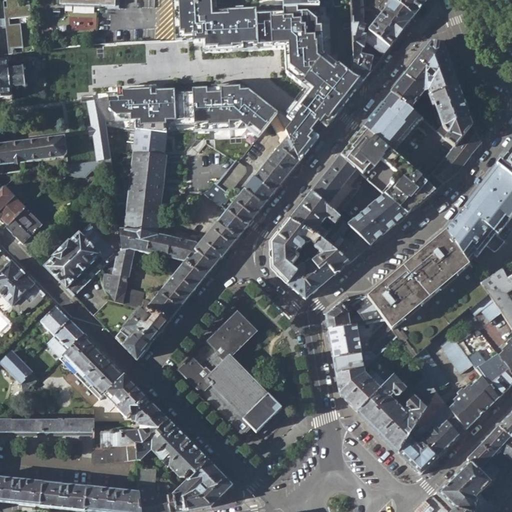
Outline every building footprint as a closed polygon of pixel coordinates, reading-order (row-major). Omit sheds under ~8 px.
[(9,50),(24,48),(21,25),(10,26),(9,19),(30,17),(29,5),(18,6),(17,0),(3,0),(5,20),(0,20),(0,23),(0,28),(6,27),(9,50)] [(213,0),(175,0),(177,39),(184,39),(184,42),(197,41),(207,40),(207,45),(218,45),(218,48),(233,48),(233,45),(274,43),(274,47),(284,47),(282,13),(257,15),(258,9),(229,11),(229,14),(214,15),(213,0)] [(281,0),(282,9),(319,7),(319,0),(281,0)] [(348,0),(349,27),(362,26),(360,0),(348,0)] [(391,0),(391,1),(414,17),(426,0),(391,0)] [(390,47),(414,17),(391,1),(368,30),(373,34),(390,47)] [(319,7),(282,9),(282,13),(284,47),(286,71),(300,71),(301,78),(306,86),(299,95),(279,118),(299,162),(331,121),(363,80),(352,78),(320,61),(319,7)] [(72,16),(70,26),(86,30),(88,20),(72,16)] [(362,40),(383,56),(390,47),(373,34),(369,40),(362,35),(361,34),(364,34),(364,28),(362,26),(349,27),(351,58),(352,78),(363,80),(379,60),(363,57),(362,40)] [(431,45),(391,94),(411,110),(423,93),(428,92),(430,95),(457,87),(443,46),(431,45)] [(0,98),(13,97),(12,89),(26,87),(24,68),(10,69),(9,60),(0,61),(0,98)] [(125,97),(110,97),(110,109),(120,116),(132,115),(133,122),(142,122),(142,126),(168,124),(167,121),(195,118),(195,123),(210,122),(210,125),(232,125),(232,120),(241,121),(249,127),(252,124),(263,134),(279,114),(250,91),(241,91),(241,87),(222,88),(222,93),(209,94),(209,88),(192,89),(192,93),(176,94),(176,89),(157,90),(158,96),(153,96),(153,89),(125,91),(125,97)] [(472,127),(457,87),(430,95),(429,96),(433,107),(435,106),(442,123),(436,131),(454,147),(472,127)] [(391,94),(364,128),(405,163),(432,128),(411,110),(391,94)] [(88,104),(95,161),(109,160),(106,119),(96,103),(88,104)] [(481,144),(472,127),(454,147),(432,175),(444,186),(458,173),(471,157),(470,156),(481,144)] [(404,163),(364,128),(340,157),(363,176),(371,166),(374,169),(381,161),(397,175),(390,183),(394,187),(385,195),(409,215),(436,191),(426,182),(405,163),(404,163)] [(405,163),(364,128),(404,163),(405,163)] [(133,130),(126,199),(123,230),(137,230),(160,234),(167,133),(133,130)] [(235,200),(234,202),(254,217),(299,162),(287,136),(235,200)] [(0,164),(63,156),(66,156),(64,138),(0,146),(0,164)] [(511,148),(503,160),(445,234),(449,241),(454,249),(455,248),(466,263),(467,266),(474,260),(471,256),(473,254),(477,257),(496,233),(498,235),(511,217),(511,148)] [(340,157),(312,193),(336,216),(358,188),(355,185),(363,176),(340,157)] [(110,168),(109,160),(95,161),(64,165),(65,171),(56,179),(60,183),(67,176),(85,179),(93,171),(100,178),(110,168)] [(236,160),(217,185),(229,194),(247,173),(248,170),(247,167),(238,161),(236,160)] [(436,191),(444,186),(432,175),(426,182),(436,191)] [(217,185),(211,191),(204,194),(219,206),(224,201),(226,202),(231,197),(229,194),(217,185)] [(0,191),(0,222),(6,228),(24,210),(3,189),(0,191)] [(312,193),(290,220),(318,241),(325,233),(318,227),(325,218),(332,224),(337,217),(336,216),(312,193)] [(370,247),(408,215),(384,195),(348,226),(353,231),(370,247)] [(385,195),(384,195),(408,215),(409,215),(385,195)] [(137,251),(187,259),(194,251),(215,266),(221,259),(222,259),(249,226),(248,226),(254,217),(234,202),(199,245),(195,240),(160,234),(137,230),(123,230),(122,232),(124,248),(137,251)] [(28,208),(24,210),(6,228),(23,245),(42,227),(33,217),(36,214),(28,208)] [(358,258),(370,247),(353,231),(348,226),(337,217),(332,224),(326,231),(358,258)] [(272,270),(288,285),(296,276),(291,269),(294,267),(299,259),(295,256),(301,249),(304,249),(309,246),(312,247),(314,250),(317,249),(324,254),(318,264),(324,269),(327,265),(336,276),(350,265),(318,241),(290,220),(271,244),(272,270)] [(74,297),(103,268),(119,251),(91,223),(54,258),(45,268),(74,297)] [(350,265),(358,258),(326,231),(325,233),(318,241),(350,265)] [(454,249),(449,241),(445,234),(367,301),(380,318),(392,334),(408,321),(470,269),(466,263),(455,248),(454,249)] [(110,297),(109,300),(139,308),(157,313),(166,319),(170,323),(215,266),(194,251),(187,259),(155,300),(153,299),(155,296),(133,288),(137,251),(124,248),(121,249),(119,251),(103,268),(102,279),(103,286),(105,290),(110,297)] [(306,301),(336,276),(327,265),(324,269),(318,264),(311,260),(298,271),(294,267),(291,269),(296,276),(288,285),(306,301)] [(0,273),(0,294),(19,313),(27,305),(35,305),(44,295),(12,262),(0,273)] [(511,263),(503,270),(508,278),(511,275),(511,263)] [(503,270),(481,284),(489,296),(503,313),(511,325),(511,275),(508,278),(503,270)] [(327,316),(329,329),(359,322),(364,321),(357,312),(352,313),(349,315),(347,309),(357,305),(368,320),(380,318),(367,301),(366,296),(350,301),(348,298),(327,316)] [(489,296),(471,309),(475,316),(483,311),(491,321),(503,313),(489,296)] [(138,362),(170,323),(166,319),(157,313),(139,308),(109,300),(93,316),(138,362)] [(40,322),(52,335),(54,334),(69,320),(55,306),(40,322)] [(241,436),(249,429),(205,382),(231,357),(234,355),(233,354),(256,333),(238,313),(221,329),(207,342),(216,351),(208,359),(200,366),(192,357),(177,371),(201,395),(202,394),(241,436)] [(329,329),(334,360),(362,354),(371,353),(374,354),(392,334),(380,318),(368,320),(369,324),(358,327),(357,325),(359,324),(359,322),(329,329)] [(63,344),(69,350),(83,335),(69,320),(54,334),(63,344)] [(443,352),(460,375),(473,366),(456,343),(471,334),(466,328),(453,338),(452,337),(441,345),(444,351),(443,352)] [(56,351),(63,344),(54,334),(52,335),(47,341),(56,351)] [(103,396),(124,376),(83,335),(69,350),(59,359),(100,400),(103,396)] [(511,339),(511,338),(506,343),(508,345),(504,349),(505,351),(498,356),(511,375),(511,339)] [(425,376),(437,392),(437,393),(449,383),(424,350),(412,359),(425,376)] [(0,364),(20,385),(34,373),(13,351),(0,363),(0,364)] [(334,360),(336,372),(364,368),(364,367),(374,354),(371,353),(371,357),(362,358),(362,354),(334,360)] [(499,398),(511,384),(511,375),(498,356),(497,355),(484,363),(479,357),(472,362),(475,370),(482,377),(499,398)] [(205,382),(249,429),(255,434),(255,435),(257,433),(267,424),(269,422),(271,420),(281,410),(280,409),(276,405),(231,357),(205,382)] [(340,395),(359,414),(380,388),(365,373),(364,368),(336,372),(340,395)] [(359,414),(398,454),(409,436),(405,432),(408,430),(411,433),(437,393),(437,392),(425,376),(414,385),(426,398),(422,402),(424,408),(414,397),(406,405),(406,409),(407,410),(404,413),(389,397),(392,395),(397,396),(405,388),(392,375),(380,388),(359,414)] [(124,376),(103,396),(107,399),(127,419),(129,417),(147,399),(124,376)] [(465,432),(499,398),(482,377),(470,388),(469,386),(464,391),(463,390),(457,395),(459,397),(453,403),(455,405),(450,410),(465,432)] [(460,438),(465,432),(450,410),(437,393),(411,433),(414,435),(416,437),(439,459),(460,438)] [(175,428),(147,399),(129,417),(127,419),(133,420),(136,424),(136,429),(134,432),(100,435),(101,451),(126,448),(134,448),(135,462),(135,464),(139,463),(151,451),(175,428)] [(511,413),(499,427),(511,437),(511,413)] [(8,421),(0,421),(0,437),(94,436),(94,420),(69,420),(8,421)] [(467,461),(469,462),(478,471),(491,483),(500,471),(488,460),(495,453),(498,456),(501,453),(511,460),(511,437),(499,427),(467,461)] [(207,461),(175,428),(151,451),(162,462),(162,464),(168,469),(169,468),(179,480),(183,479),(189,473),(192,475),(207,461)] [(421,476),(439,459),(416,437),(415,439),(417,442),(416,444),(412,439),(414,435),(411,433),(409,436),(398,454),(421,476)] [(126,448),(101,451),(94,452),(94,463),(96,466),(127,463),(126,448)] [(135,462),(134,448),(126,448),(127,463),(135,462)] [(232,487),(207,461),(192,475),(178,490),(173,494),(175,511),(192,511),(211,509),(232,487)] [(439,494),(454,510),(463,511),(474,511),(477,502),(474,500),(491,483),(478,471),(469,462),(439,494)] [(479,511),(498,511),(511,493),(511,467),(496,487),(479,511)] [(175,511),(173,494),(178,490),(167,478),(153,479),(153,472),(136,474),(137,494),(139,511),(175,511)] [(0,503),(83,511),(139,511),(137,494),(89,489),(88,490),(0,479),(0,503)] [(505,511),(511,506),(511,503),(511,501),(511,493),(498,511),(505,511)]
